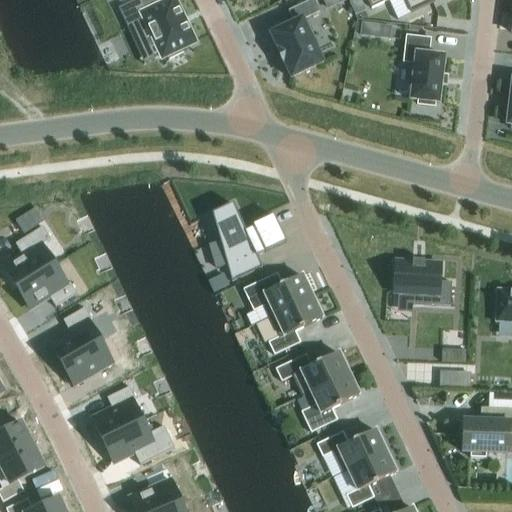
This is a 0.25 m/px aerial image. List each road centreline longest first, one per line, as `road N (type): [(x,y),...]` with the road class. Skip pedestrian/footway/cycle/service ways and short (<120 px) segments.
road 1 (residential): [(445,511),(269,133)]
road 2 (unclassified): [(0,136),(148,120),(269,133)]
road 3 (unclassified): [(269,133),(469,189)]
road 4 (residential): [(0,335),(96,511)]
road 5 (residential): [(469,189),(489,0)]
road 6 (residential): [(269,133),(211,8)]
